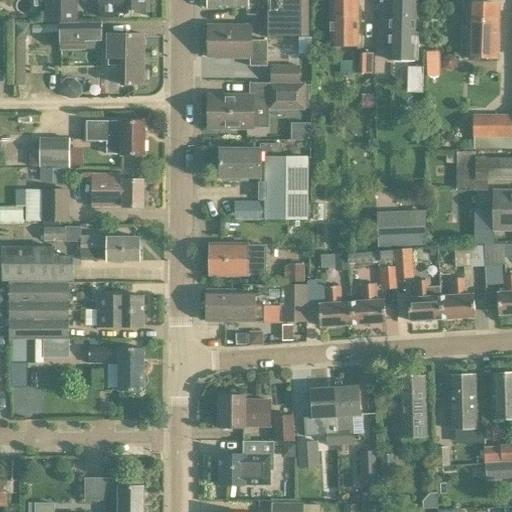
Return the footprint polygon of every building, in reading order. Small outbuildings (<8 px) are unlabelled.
[(44,0),(44,23),(77,23),(77,0),(44,0)] [(143,0),(98,0),(99,18),(117,18),(117,12),(144,12),(144,10),(149,11),(148,0),(144,0),(143,0)] [(307,0),(207,0),(208,9),(246,9),(246,15),(261,15),(261,37),(307,37),(307,0)] [(329,0),(330,46),(357,46),(357,0),(329,0)] [(388,33),(387,61),(417,61),(418,33),(414,33),(415,1),(413,1),(411,0),(402,0),(401,1),(389,1),(388,33)] [(497,60),(498,6),(496,6),(497,1),(487,0),(486,6),(467,5),(465,59),(497,60)] [(102,23),(59,24),(60,50),(86,50),(86,41),(102,40),(102,23)] [(24,86),(25,40),(29,36),(29,26),(17,25),(16,85),(24,86)] [(251,57),(251,66),(267,66),(267,41),(251,41),(251,25),(208,26),(208,58),(251,57)] [(108,35),(108,66),(122,66),(122,85),(143,86),(144,35),(108,35)] [(373,53),(351,52),(351,61),(345,61),(345,74),(372,75),(373,53)] [(458,61),(455,55),(449,54),(443,57),(441,63),(444,69),(450,70),(456,67),(458,61)] [(270,83),(300,83),(300,66),(270,66),(270,83)] [(81,92),(81,85),(74,79),(67,79),(61,85),(61,91),(69,98),(75,98),(81,92)] [(305,83),(300,83),(270,83),(268,83),(268,90),(268,97),(252,97),(208,98),(208,130),(253,130),(252,117),(269,118),(269,110),(305,110),(305,89),(305,83)] [(364,95),(363,108),(371,108),(372,95),(364,95)] [(474,114),(474,149),(511,149),(511,137),(500,137),(500,115),(474,114)] [(143,121),(107,121),(86,121),(86,141),(107,141),(106,154),(122,154),(122,155),(143,155),(143,121)] [(292,121),(291,139),(311,140),(312,121),(292,121)] [(40,146),(40,168),(63,168),(69,168),(69,148),(69,139),(44,138),(40,138),(40,146)] [(221,150),(221,178),(260,178),(260,202),(264,202),(264,219),(308,220),(308,157),(281,157),(281,143),(260,143),(260,150),(221,150)] [(511,157),(487,158),(487,154),(487,152),(457,152),(457,192),(487,191),(487,180),(511,180),(511,157)] [(143,207),(143,190),(146,187),(146,184),(143,182),(143,181),(123,180),(123,175),(93,175),(93,207),(143,207)] [(69,189),(44,189),(26,189),(25,222),(69,222),(69,189)] [(493,231),(511,231),(511,189),(493,190),(493,208),(493,231)] [(0,224),(21,224),(21,207),(0,207),(0,224)] [(379,212),(381,248),(425,246),(423,210),(379,212)] [(44,242),(64,242),(64,227),(44,227),(44,242)] [(80,261),(139,261),(139,238),(80,237),(80,261)] [(493,245),(484,245),(485,266),(505,265),(505,255),(511,255),(511,244),(504,244),(493,245)] [(474,246),(454,247),(455,267),(485,266),(484,245),(474,246)] [(247,246),(210,246),(210,276),(246,276),(246,274),(264,274),(265,247),(247,247),(247,246)] [(3,281),(44,280),(72,280),(72,257),(53,257),(53,248),(3,248),(3,281)] [(396,288),(395,280),(393,252),(393,250),(375,251),(348,253),(348,255),(348,263),(378,261),(378,268),(380,268),(381,289),(396,288)] [(393,252),(395,280),(413,279),(412,251),(408,251),(393,252)] [(333,255),(334,266),(346,266),(345,254),(333,255)] [(283,274),(287,274),(287,279),(301,279),(301,263),(287,263),(287,266),(283,266),(283,274)] [(505,293),(498,293),(499,315),(511,313),(511,275),(504,276),(505,293)] [(451,296),(440,297),(442,319),(474,317),(472,295),(465,295),(464,278),(450,279),(451,296)] [(410,321),(442,319),(440,297),(440,287),(430,288),(429,281),(415,282),(416,299),(409,299),(410,321)] [(10,339),(12,339),(27,339),(44,339),(68,339),(68,283),(10,283),(10,339)] [(207,322),(306,322),(307,322),(307,285),(242,285),(242,291),(207,291),(207,322)] [(361,304),(352,304),(353,326),(386,324),(384,302),(377,303),(375,286),(360,287),(361,304)] [(353,326),(352,304),(340,305),(339,288),(325,289),(327,306),(319,307),(321,328),(353,326)] [(143,296),(98,296),(98,327),(143,327),(143,296)] [(293,325),(282,325),(282,340),(293,340),(293,325)] [(262,332),(236,332),(236,345),(262,344),(262,332)] [(27,363),(27,339),(12,339),(12,363),(27,363)] [(27,339),(27,363),(44,363),(44,339),(27,339)] [(145,376),(143,375),(143,349),(120,349),(120,346),(102,346),(89,346),(89,364),(113,364),(113,356),(119,356),(119,391),(143,391),(143,386),(144,386),(145,385),(146,384),(147,383),(147,382),(147,381),(147,380),(147,379),(146,378),(146,377),(145,376)] [(511,373),(492,374),(493,417),(511,417),(511,373)] [(451,430),(477,429),(476,374),(449,375),(451,430)] [(401,433),(426,433),(425,376),(400,377),(401,433)] [(359,387),(336,389),(340,446),(349,445),(349,434),(354,434),(353,417),(361,416),(359,387)] [(340,446),(336,389),(311,390),(313,419),(323,419),(324,441),(326,441),(326,446),(340,446)] [(269,428),(270,403),(245,403),(245,398),(220,397),(219,429),(245,430),(245,427),(269,428)] [(273,440),(273,441),(274,441),(294,442),(293,415),(272,416),(273,440)] [(274,441),(273,441),(243,441),(242,455),(219,455),(219,485),(245,485),(270,485),(270,471),(274,471),(274,441)] [(318,442),(296,443),(297,468),(319,467),(318,442)] [(511,462),(511,445),(501,446),(501,463),(511,462)] [(449,466),(449,464),(449,447),(437,447),(437,466),(449,466)] [(376,451),(359,452),(360,485),(377,484),(376,451)] [(380,478),(383,478),(395,478),(395,455),(379,455),(380,478)] [(511,463),(502,464),(503,478),(511,477),(511,463)] [(120,479),(85,479),(85,497),(85,500),(109,500),(109,511),(143,511),(143,497),(143,485),(120,486),(120,479)] [(437,509),(437,493),(429,493),(422,501),(422,509),(437,509)] [(304,505),(304,503),(272,502),(271,511),(318,511),(319,505),(304,505)]
